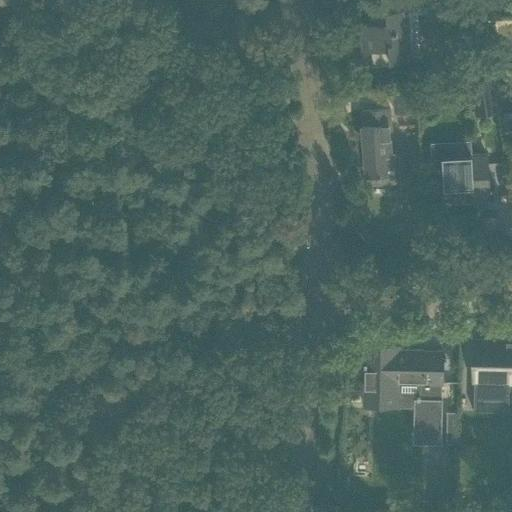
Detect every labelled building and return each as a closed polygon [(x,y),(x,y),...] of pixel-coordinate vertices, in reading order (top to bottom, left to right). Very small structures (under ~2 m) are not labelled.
[(452,0),(424,0),(426,12),(453,9),(452,0)] [(403,7),(400,8),(380,9),(381,21),(359,23),(361,49),(370,49),(372,65),(398,63),(397,58),(407,57),(406,40),(410,39),(409,18),(404,19),(403,7)] [(500,33),(486,35),(489,48),(502,45),(500,33)] [(481,99),(484,115),(498,112),(492,81),(470,84),(473,101),(481,99)] [(392,88),(394,112),(416,110),(414,86),(392,88)] [(428,90),(416,91),(417,104),(426,104),(429,100),(428,90)] [(388,108),(380,109),(360,111),(361,125),(362,140),(358,141),(360,159),(364,159),(365,174),(370,174),(370,180),(387,179),(387,183),(402,182),(401,166),(395,166),(394,154),(390,155),(388,131),(390,131),(388,108)] [(511,110),(502,112),(504,129),(511,127),(511,110)] [(433,170),(442,169),(443,193),(471,191),(472,201),(469,201),(469,202),(490,201),(488,175),(481,175),(480,168),(486,167),(485,153),(469,154),(468,141),(431,144),(433,170)] [(473,369),(472,393),(474,394),(508,395),(508,381),(511,381),(511,341),(509,341),(509,339),(505,339),(505,340),(474,339),(473,358),(473,369)] [(440,444),(442,370),(442,350),(398,349),(398,345),(364,344),(363,404),(391,405),(391,382),(418,383),(417,444),(440,444)] [(454,412),(445,412),(444,444),(453,444),(454,412)]
